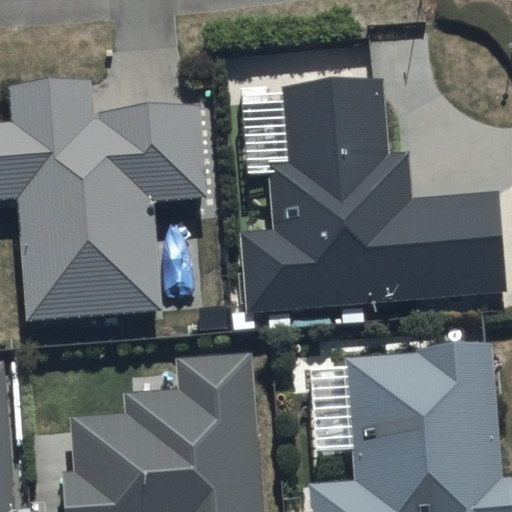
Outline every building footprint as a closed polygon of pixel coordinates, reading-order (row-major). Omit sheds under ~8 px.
[(0,192),(13,192),(19,317),(157,307),(150,203),(203,199),(196,100),(97,107),(94,75),(9,81),(11,112),(0,113),(0,192)] [(271,224),(237,226),(244,311),(499,290),(491,191),(411,198),(407,150),(385,152),(379,80),(284,87),(289,155),(266,157),(271,224)] [(348,477),(307,479),(309,511),(509,511),(509,476),(502,476),(499,342),(344,346),(344,360),(309,361),(312,448),(347,447),(348,477)] [(262,511),(252,352),(177,357),(178,381),(122,385),(123,406),(69,410),(73,462),(62,462),(65,511),(262,511)] [(0,511),(14,511),(2,354),(0,353),(0,511)]
